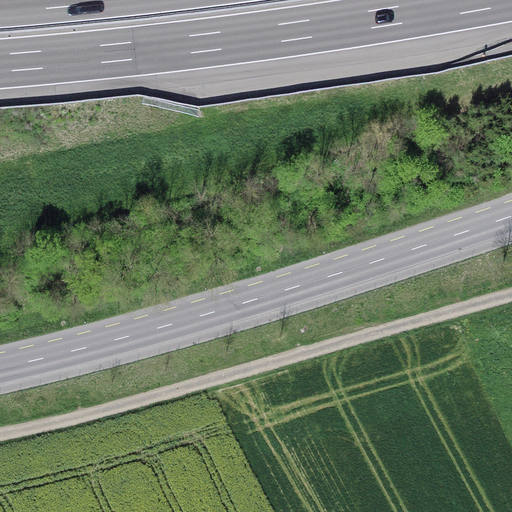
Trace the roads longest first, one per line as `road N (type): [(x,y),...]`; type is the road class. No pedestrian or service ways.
road 1 (tertiary): [(0,367),(250,300),(511,215)]
road 2 (track): [(511,295),(0,433)]
road 3 (motorway): [(0,63),(490,0)]
